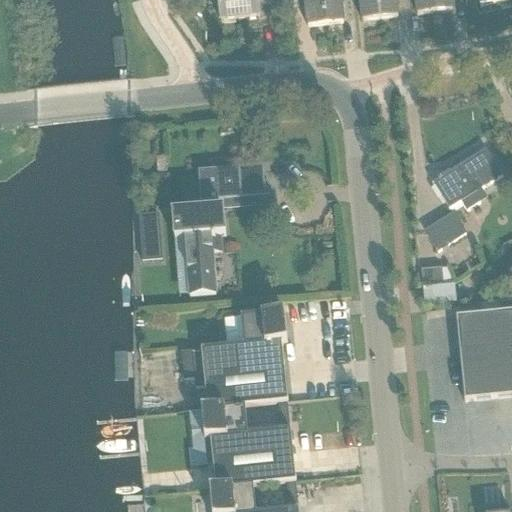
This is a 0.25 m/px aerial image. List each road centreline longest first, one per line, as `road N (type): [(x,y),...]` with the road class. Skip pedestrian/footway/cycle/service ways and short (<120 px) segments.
road 1 (secondary): [(390,468),(348,98)]
road 2 (secondary): [(24,111),(195,94)]
road 3 (tertiary): [(348,98),(382,81),(511,52)]
road 4 (secondary): [(195,94),(310,81),(348,98)]
road 5 (unclassified): [(390,468),(511,463)]
